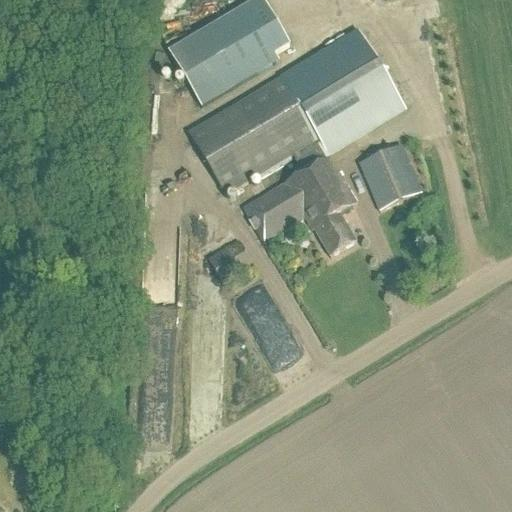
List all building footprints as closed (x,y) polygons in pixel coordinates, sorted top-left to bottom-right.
[(262,2),(169,57),(202,112),(280,66),(276,59),(290,50),(262,2)] [(292,159),(304,179),(287,189),(243,215),(254,233),(264,249),(285,237),(306,224),(312,235),(314,234),(330,261),(356,246),(349,234),(340,220),(349,215),(357,210),(344,186),(330,163),(282,83),(190,138),(225,199),(292,159)] [(360,169),(380,216),(422,197),(402,151),(360,169)] [(243,254),(214,272),(224,289),(224,290),(226,289),(254,272),(243,254)] [(211,331),(243,385),(263,374),(248,350),(224,310),(206,320),(212,330),(211,331)]
